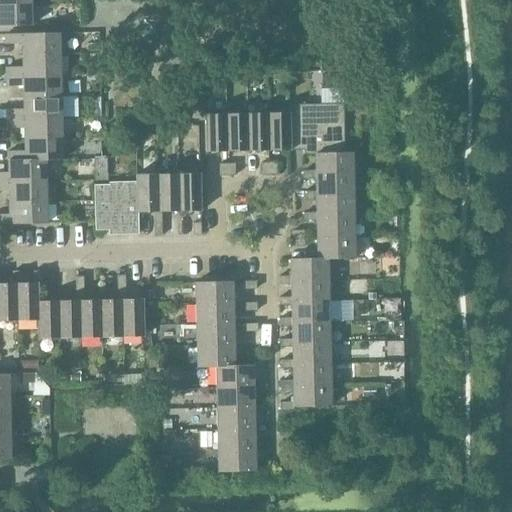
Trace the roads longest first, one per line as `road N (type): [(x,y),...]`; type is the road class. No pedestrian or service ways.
road 1 (residential): [(0,258),(269,252)]
road 2 (residential): [(269,252),(275,467)]
